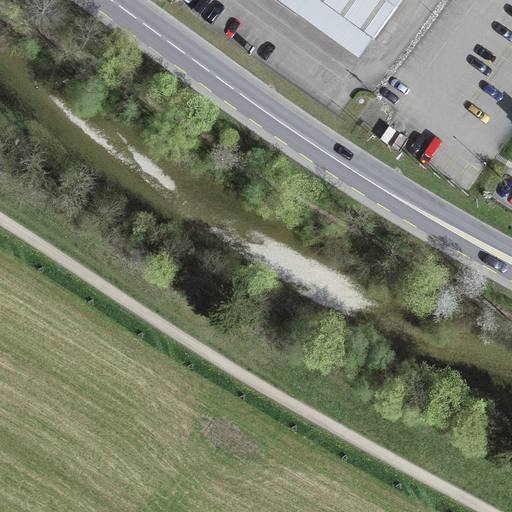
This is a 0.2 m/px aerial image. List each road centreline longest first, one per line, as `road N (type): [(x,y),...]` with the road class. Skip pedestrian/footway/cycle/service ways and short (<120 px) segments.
road 1 (track): [(0,219),(171,332),(492,511)]
road 2 (primary): [(109,0),(259,108),(511,258)]
